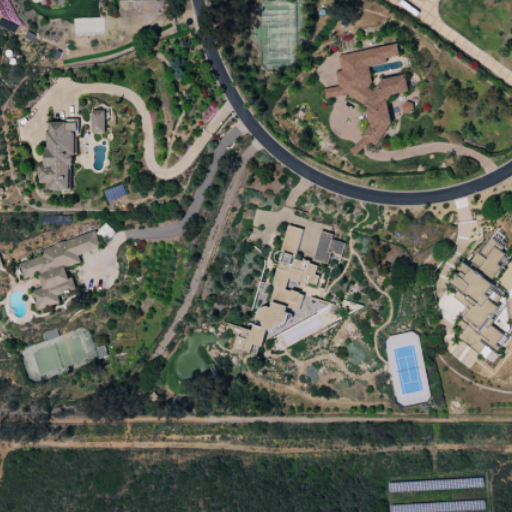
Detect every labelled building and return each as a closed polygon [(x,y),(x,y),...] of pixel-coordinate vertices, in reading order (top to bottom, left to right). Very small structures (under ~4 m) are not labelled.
[(338,55),(341,71),(335,72),(337,87),(323,89),(325,99),(348,95),(365,108),(369,127),(351,151),(357,156),(369,141),(375,146),(391,125),(387,101),(392,94),(408,92),(405,75),(382,79),(373,92),(367,88),(371,83),(368,67),(383,64),(388,58),(399,56),(397,45),(338,55)] [(104,111),(90,111),(90,134),(104,134),(104,111)] [(71,191),(70,156),(76,156),(76,120),(66,120),(66,122),(46,122),(46,167),(38,167),(38,184),(49,184),(49,191),(71,191)] [(269,308),(262,307),(252,320),(262,322),(261,327),(253,326),(250,330),(244,329),(235,339),(234,348),(250,352),(251,345),(262,347),(266,329),(275,331),(286,317),(288,308),(300,310),(302,296),(298,292),(285,290),(287,280),(317,285),(318,277),(315,274),(316,268),(309,262),(295,259),(301,229),(284,226),(269,308)] [(36,311),(60,303),(57,295),(73,290),(66,267),(80,263),(77,255),(99,248),(94,232),(40,249),(42,256),(18,264),(23,279),(38,274),(42,288),(30,292),(36,311)] [(343,243),(331,241),(333,234),(318,232),(313,261),(328,263),(329,253),(341,255),(343,243)] [(504,243),(489,234),(471,264),(461,263),(449,283),(458,288),(452,298),(461,303),(468,304),(461,316),(460,326),(463,328),(447,355),(468,368),(477,354),(492,363),(508,337),(493,328),(494,314),(498,306),(491,292),(492,279),(497,270),(498,263),(503,255),(504,243)]
